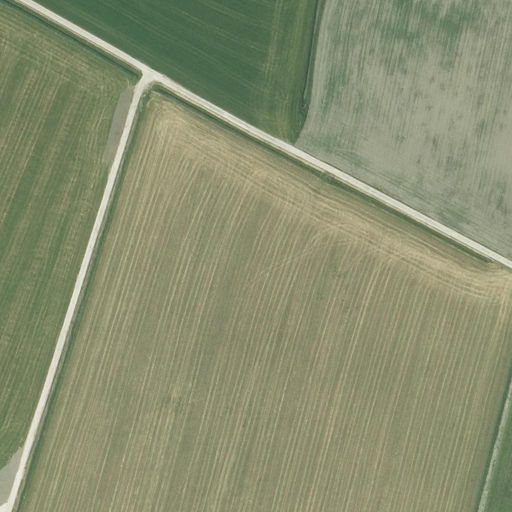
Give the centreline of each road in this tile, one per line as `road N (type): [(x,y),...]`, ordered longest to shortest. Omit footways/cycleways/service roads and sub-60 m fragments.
road 1 (unclassified): [(511,265),(22,0)]
road 2 (track): [(148,70),(7,511)]
